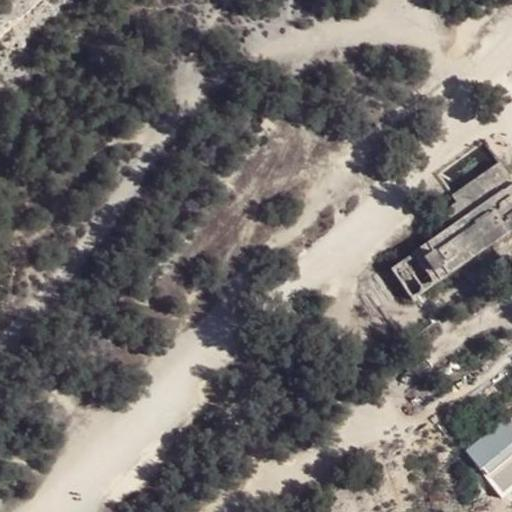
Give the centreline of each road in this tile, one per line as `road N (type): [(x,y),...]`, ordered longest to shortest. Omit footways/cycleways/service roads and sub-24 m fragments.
road 1 (track): [(48,511),(188,373),(511,95)]
road 2 (track): [(511,311),(448,342),(393,398),(271,478),(188,373)]
